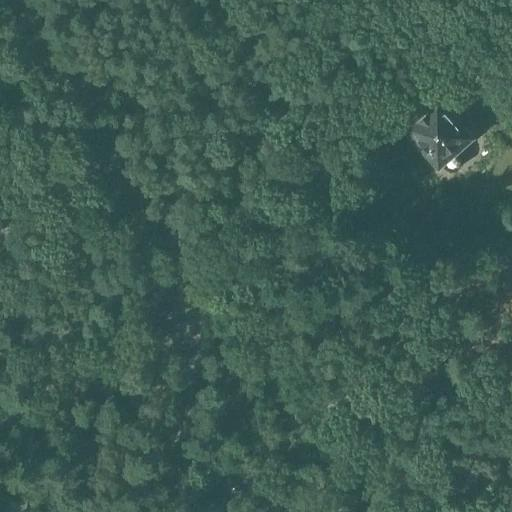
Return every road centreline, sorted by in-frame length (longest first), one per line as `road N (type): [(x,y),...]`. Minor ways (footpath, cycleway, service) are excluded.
road 1 (unclassified): [(0,420),(190,327),(201,312),(198,292),(19,0)]
road 2 (track): [(334,511),(228,329),(201,312)]
road 3 (track): [(392,511),(304,431),(282,424)]
